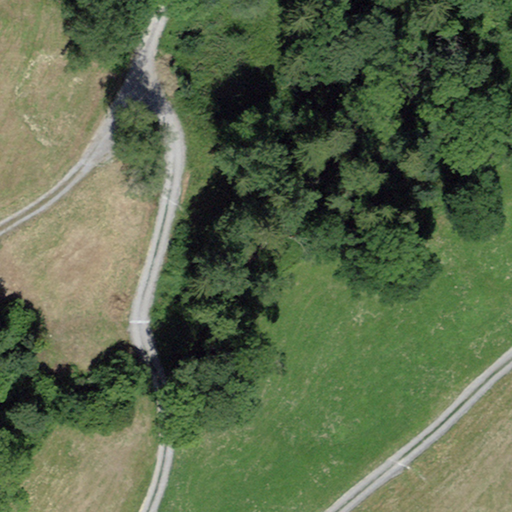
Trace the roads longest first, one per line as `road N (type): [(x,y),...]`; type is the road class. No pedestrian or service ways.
road 1 (track): [(0,228),(69,183),(125,100),(138,96),(158,106),(173,130),(174,194),(141,307),(165,421),(164,464),(148,511)]
road 2 (track): [(334,511),(511,361)]
